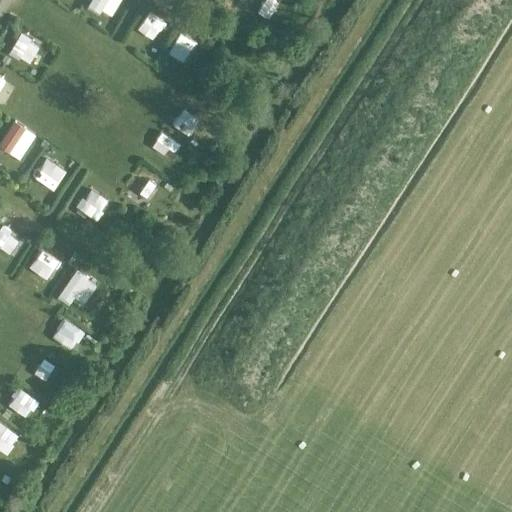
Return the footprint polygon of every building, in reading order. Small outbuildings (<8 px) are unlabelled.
[(98,0),(91,17),(114,28),(124,5),(114,0),(98,0)] [(136,46),(146,50),(154,30),(144,25),(136,46)] [(182,66),(189,48),(180,44),(173,61),(182,66)] [(29,73),(36,58),(20,50),(12,65),(29,73)] [(182,67),(193,72),(201,56),(191,50),(182,67)] [(171,121),(191,136),(205,119),(185,104),(171,121)] [(1,152),(23,166),(37,145),(15,131),(1,152)] [(162,143),(151,159),(168,171),(180,154),(162,143)] [(46,167),(37,181),(53,191),(62,177),(46,167)] [(137,178),(124,202),(134,207),(140,196),(148,201),(156,188),(137,178)] [(6,239),(0,246),(0,257),(10,265),(21,250),(6,239)] [(27,281),(45,292),(57,272),(39,261),(27,281)] [(63,304),(83,317),(97,296),(78,283),(63,304)] [(55,347),(73,357),(82,342),(65,331),(55,347)] [(21,411),(12,427),(24,434),(33,418),(21,411)] [(0,458),(11,463),(18,444),(0,437),(0,458)]
